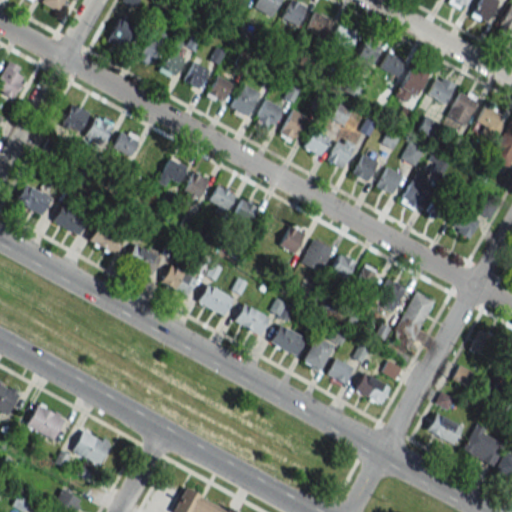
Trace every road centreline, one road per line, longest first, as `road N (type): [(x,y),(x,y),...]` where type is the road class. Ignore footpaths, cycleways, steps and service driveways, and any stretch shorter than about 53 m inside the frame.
road 1 (secondary): [(483,511),(0,239)]
road 2 (residential): [(0,24),(472,286)]
road 3 (residential): [(380,453),(472,286)]
road 4 (residential): [(0,165),(93,0)]
road 5 (secondary): [(0,342),(160,432)]
road 6 (secondary): [(160,432),(309,511)]
road 7 (residential): [(367,0),(511,80)]
